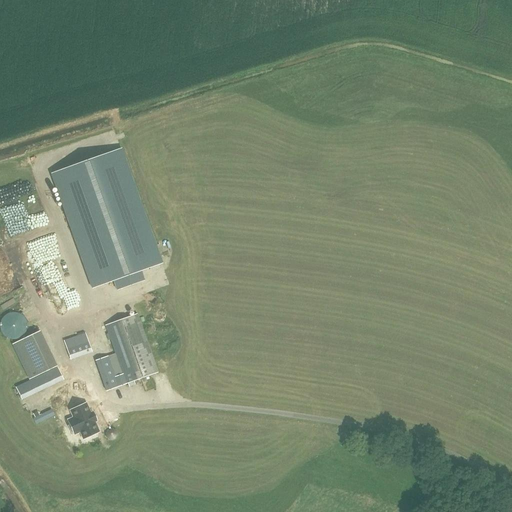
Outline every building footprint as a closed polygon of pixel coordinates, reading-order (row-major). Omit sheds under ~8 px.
[(92,288),(114,280),(117,290),(144,281),(140,271),(162,263),(121,149),(51,174),(92,288)] [(36,257),(45,256),(44,247),(35,248),(36,257)] [(71,251),(61,255),(72,283),(82,279),(71,251)] [(0,324),(0,327),(0,330),(3,334),(6,338),(11,339),(15,340),(20,338),(23,335),(26,331),(27,327),(26,322),(24,318),(21,315),(16,313),(11,313),(7,314),(3,317),(1,321),(0,324)] [(126,383),(127,384),(128,383),(129,387),(136,385),(135,381),(158,372),(137,314),(106,325),(116,354),(126,383)] [(39,330),(12,343),(29,380),(57,367),(39,330)] [(66,347),(70,359),(92,352),(85,334),(76,337),(78,343),(66,347)] [(109,357),(119,387),(127,384),(126,383),(116,354),(109,357)] [(108,356),(96,360),(107,391),(119,387),(109,357),(108,356)] [(30,381),(35,393),(47,387),(41,375),(30,381)] [(98,432),(94,422),(96,421),(92,413),(90,414),(86,404),(71,410),(74,418),(69,421),(74,434),(80,431),(84,438),(98,432)]
